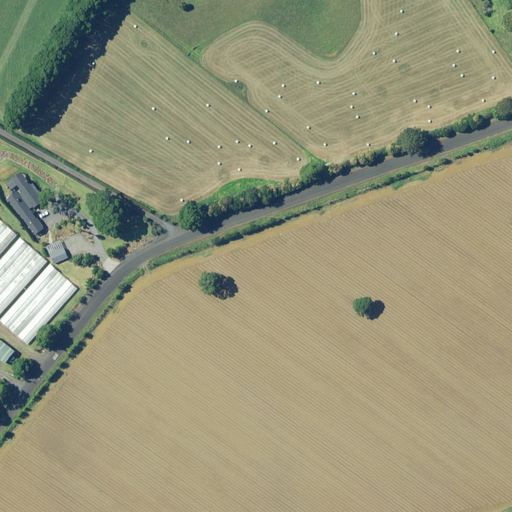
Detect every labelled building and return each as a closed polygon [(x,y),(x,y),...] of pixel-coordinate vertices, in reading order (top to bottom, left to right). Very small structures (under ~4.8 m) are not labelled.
[(18,192),(8,198),(35,236),(45,229),(31,210),(34,208),(44,201),(22,171),(12,178),(22,191),(19,193),(18,192)] [(0,220),(0,255),(18,236),(0,220)] [(0,314),(46,262),(20,238),(0,260),(0,314)] [(43,247),(47,256),(49,255),(54,265),(68,259),(59,240),(43,247)] [(77,289),(50,265),(0,320),(0,321),(27,345),(77,289)] [(16,351),(0,338),(0,359),(6,364),(16,351)]
